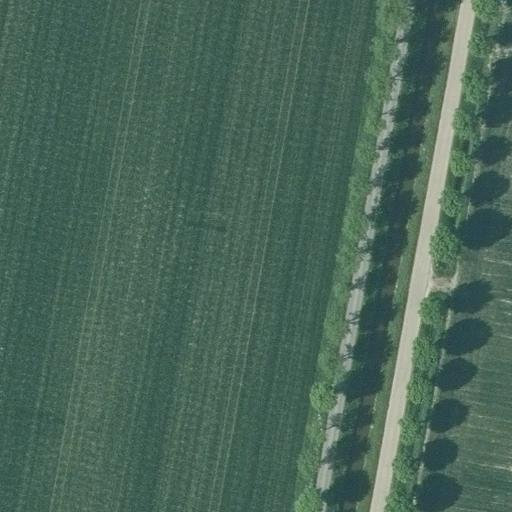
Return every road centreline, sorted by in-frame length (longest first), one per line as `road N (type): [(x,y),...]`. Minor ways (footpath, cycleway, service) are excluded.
road 1 (unclassified): [(406,0),(315,511)]
road 2 (unclassified): [(374,511),(464,0)]
